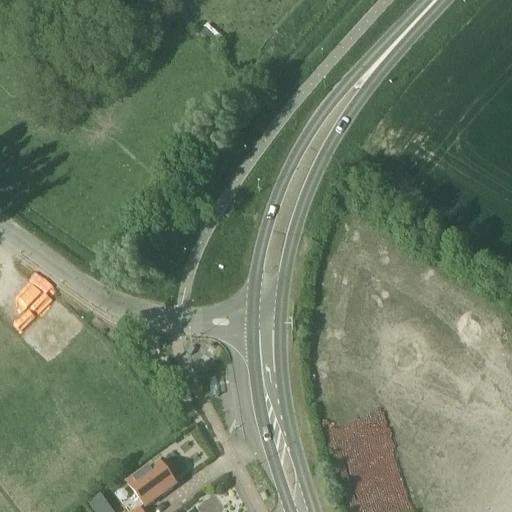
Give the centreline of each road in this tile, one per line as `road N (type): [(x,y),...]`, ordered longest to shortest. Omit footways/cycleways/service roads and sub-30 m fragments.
road 1 (secondary): [(264,321),(272,245),(301,166),(349,95),(437,0)]
road 2 (tertiary): [(264,321),(141,314),(97,296),(0,226)]
road 3 (secondary): [(304,511),(274,409),(264,321)]
